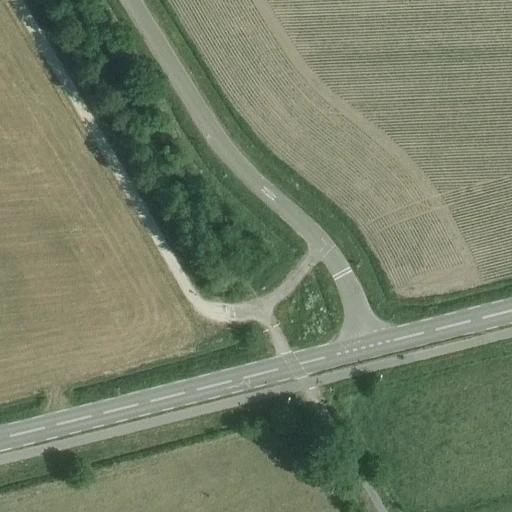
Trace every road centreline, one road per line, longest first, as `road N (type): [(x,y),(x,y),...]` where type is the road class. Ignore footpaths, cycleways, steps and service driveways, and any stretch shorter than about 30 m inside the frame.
road 1 (tertiary): [(367,347),(358,308),(325,246),(223,148),(131,0)]
road 2 (tertiary): [(0,435),(367,347)]
road 3 (tertiary): [(367,347),(511,311)]
